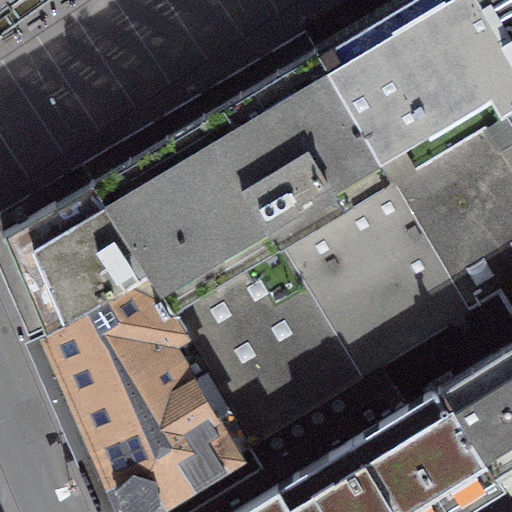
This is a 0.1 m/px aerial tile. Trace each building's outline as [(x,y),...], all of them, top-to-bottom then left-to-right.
[(0,0),(0,9),(12,0),(0,0)] [(511,311),(511,47),(484,0),(390,0),(316,45),(392,175),(469,307),(498,289),(507,304),(511,311)] [(511,0),(484,0),(511,47),(511,0)] [(392,175),(316,45),(229,96),(90,177),(149,266),(175,306),(284,241),(295,233),(392,175)] [(377,362),(469,307),(392,175),(295,233),(284,241),(360,372),(377,362)] [(149,266),(90,177),(82,182),(24,218),(4,230),(46,327),(149,266)] [(360,372),(284,241),(175,306),(210,359),(203,363),(250,440),(360,372)] [(149,266),(46,327),(121,498),(146,504),(225,455),(250,440),(203,363),(210,359),(175,306),(149,266)] [(511,462),(511,339),(439,383),(495,474),(511,462)] [(432,511),(454,499),(495,474),(439,383),(402,406),(228,511),(432,511)]
